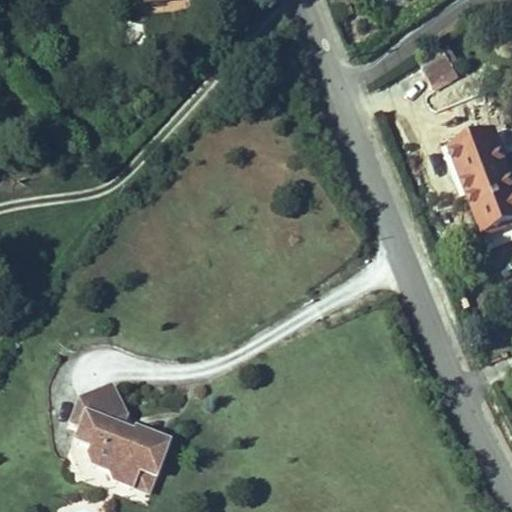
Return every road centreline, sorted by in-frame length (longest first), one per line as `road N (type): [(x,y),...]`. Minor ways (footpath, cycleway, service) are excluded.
road 1 (residential): [(511,487),(337,93)]
road 2 (residential): [(469,0),(337,93)]
